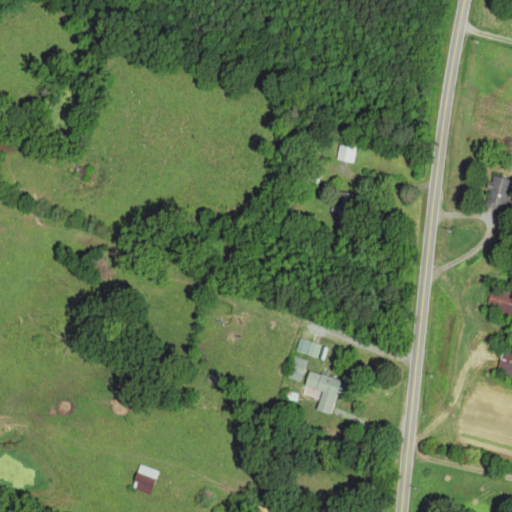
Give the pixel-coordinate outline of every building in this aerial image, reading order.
[(353,162),(356,147),(339,144),(337,159),(353,162)] [(482,207),(502,211),(508,179),(489,175),(482,207)] [(511,315),(511,294),(489,289),(484,308),(511,315)] [(318,357),(322,344),(299,337),(295,350),(318,357)] [(301,382),(308,359),(294,355),(287,377),(301,382)] [(329,415),(340,380),(308,371),(304,385),(321,390),(315,410),(329,415)] [(157,469),(137,463),(132,480),(137,481),(134,488),(149,493),(157,469)]
